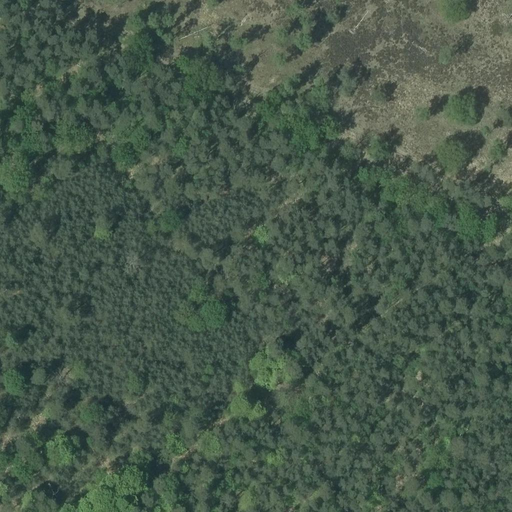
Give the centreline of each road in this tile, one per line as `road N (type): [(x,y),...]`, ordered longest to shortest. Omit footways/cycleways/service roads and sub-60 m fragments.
road 1 (unknown): [(2,0),(511,224)]
road 2 (track): [(511,234),(101,511)]
road 3 (track): [(0,106),(125,49)]
